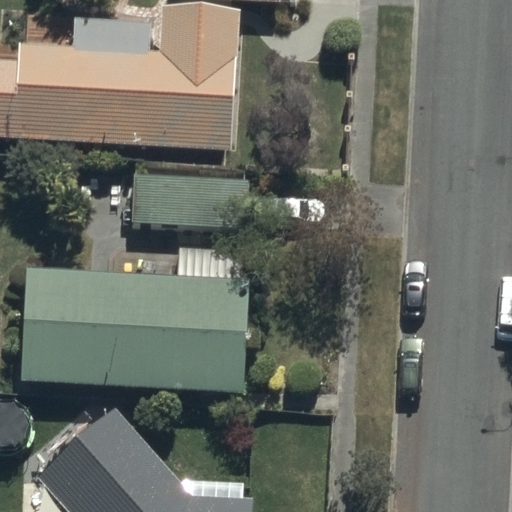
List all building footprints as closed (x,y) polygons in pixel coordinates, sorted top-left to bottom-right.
[(283,0),(177,0),(177,14),(283,15),(283,0)] [(22,78),(0,76),(0,156),(232,166),(238,25),(164,22),(162,73),(151,73),(152,41),(78,38),(77,65),(22,63),(22,78)] [(247,193),(134,190),(132,238),(246,241),(247,193)] [(246,296),(28,289),(24,401),(242,408),(246,296)] [(189,511),(113,428),(40,496),(53,511),(189,511)]
